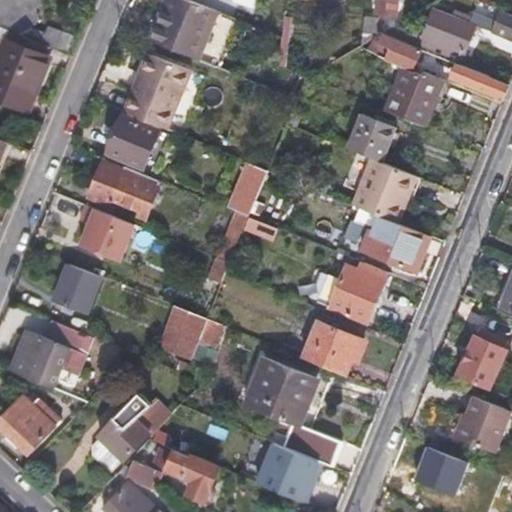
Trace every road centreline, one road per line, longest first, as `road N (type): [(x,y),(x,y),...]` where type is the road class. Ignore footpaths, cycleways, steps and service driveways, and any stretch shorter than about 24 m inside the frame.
road 1 (residential): [(511,136),(357,511)]
road 2 (residential): [(0,275),(110,0)]
